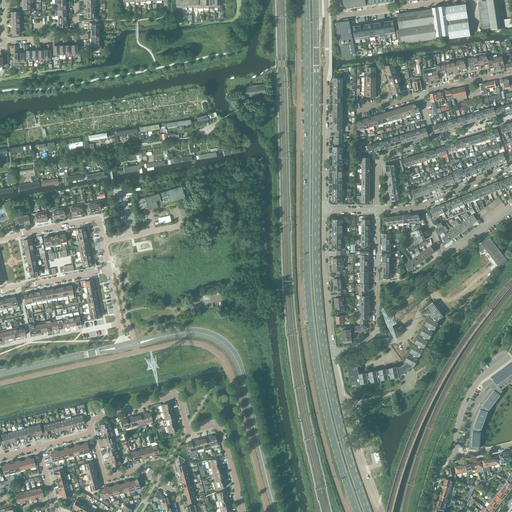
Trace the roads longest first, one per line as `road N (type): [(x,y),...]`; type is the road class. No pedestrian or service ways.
road 1 (primary): [(368,511),(336,409),(320,312),(315,0)]
road 2 (primary): [(305,0),(309,310),(326,411),(357,511)]
road 3 (tertiary): [(276,511),(232,351),(203,332),(124,346)]
road 4 (unclassified): [(92,432),(100,417),(176,396),(188,427),(221,428),(242,511)]
road 5 (unclassified): [(376,211),(377,332),(332,351)]
road 6 (residential): [(377,508),(332,351)]
road 7 (unclassified): [(180,511),(172,489),(142,472),(105,479),(92,432)]
road 8 (residential): [(324,210),(326,66)]
road 9 (residential): [(332,351),(324,210)]
road 10 (unclassified): [(422,206),(443,256),(511,204)]
road 11 (tertiary): [(0,374),(124,346)]
road 12 (residential): [(0,240),(96,220),(103,241)]
road 13 (residential): [(456,458),(466,397),(508,358)]
